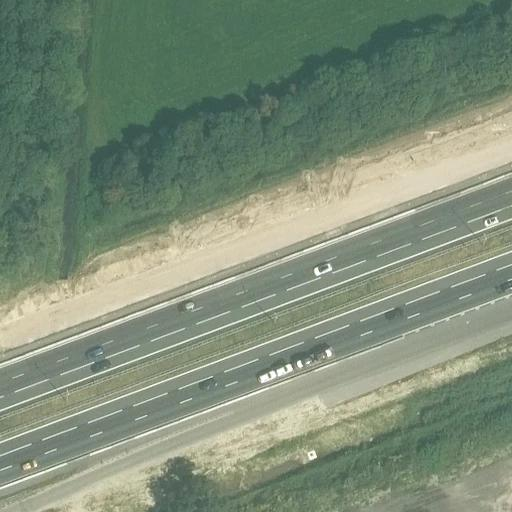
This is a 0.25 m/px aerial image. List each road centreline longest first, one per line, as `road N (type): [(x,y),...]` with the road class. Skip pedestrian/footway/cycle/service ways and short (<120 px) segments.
road 1 (motorway): [(0,488),(511,287)]
road 2 (motorway): [(511,194),(0,385)]
